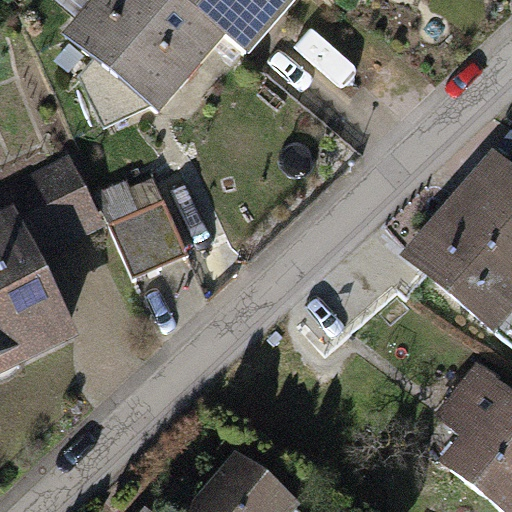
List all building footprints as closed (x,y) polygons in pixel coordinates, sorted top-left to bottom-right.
[(184,0),(100,0),(70,35),(98,60),(83,76),(107,127),(156,108),(222,33),(184,0)] [(184,0),(222,33),(248,56),(297,0),(184,0)] [(511,166),(494,152),(411,253),(511,335),(511,166)] [(0,361),(85,315),(49,250),(99,222),(66,162),(7,195),(21,222),(0,233),(0,361)] [(169,208),(120,229),(141,276),(189,255),(169,208)] [(511,511),(511,388),(490,370),(454,413),(481,436),(456,467),(509,511),(511,511)] [(313,511),(317,508),(248,452),(199,511),(313,511)]
